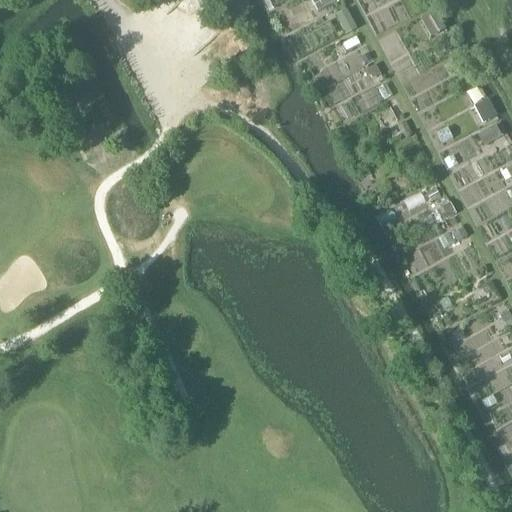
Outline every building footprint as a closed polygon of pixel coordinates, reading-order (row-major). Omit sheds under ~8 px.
[(451,31),(447,24),(441,12),(426,20),(436,39),(451,31)] [(356,30),(350,20),(340,26),(345,35),(356,30)] [(371,80),(380,76),(374,66),(366,71),(371,80)] [(476,108),(484,123),(492,119),(484,103),(476,108)] [(410,132),(405,122),(397,126),(401,137),(410,132)] [(449,204),(435,211),(441,222),(455,215),(449,204)] [(511,327),(511,322),(507,313),(499,316),(507,331),(511,327)]
